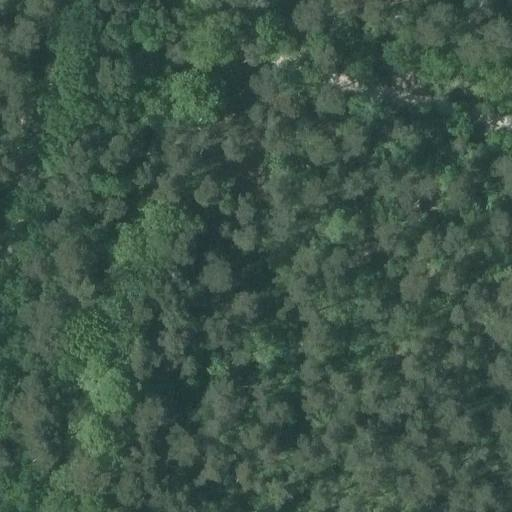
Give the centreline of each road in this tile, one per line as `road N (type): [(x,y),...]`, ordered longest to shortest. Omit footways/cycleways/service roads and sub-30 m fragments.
road 1 (track): [(63,511),(185,0)]
road 2 (track): [(177,0),(298,68),(511,128)]
